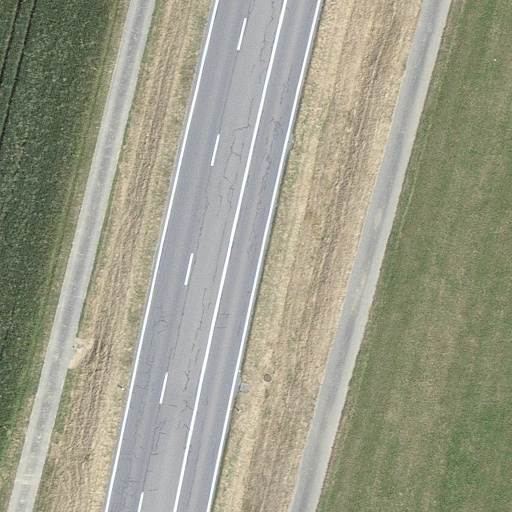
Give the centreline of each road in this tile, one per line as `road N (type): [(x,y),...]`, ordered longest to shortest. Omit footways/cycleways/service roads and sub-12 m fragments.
road 1 (track): [(302,511),(441,0)]
road 2 (track): [(145,0),(21,511)]
road 3 (primary): [(267,0),(156,511)]
